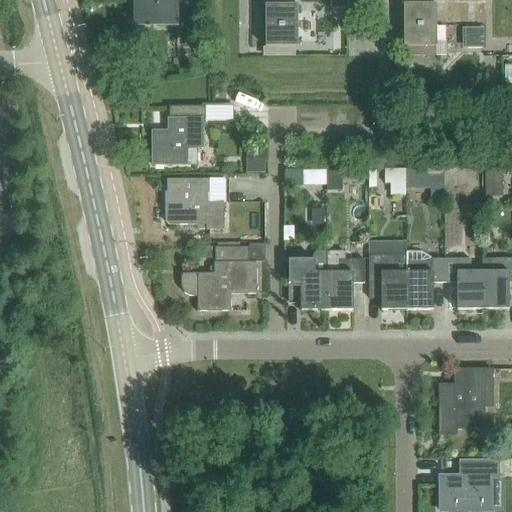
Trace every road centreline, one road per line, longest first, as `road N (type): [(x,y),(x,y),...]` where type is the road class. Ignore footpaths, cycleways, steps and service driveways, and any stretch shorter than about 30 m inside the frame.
road 1 (secondary): [(123,360),(58,62)]
road 2 (residential): [(405,348),(194,350),(123,360)]
road 3 (residential): [(405,511),(405,348)]
road 4 (secondary): [(143,511),(123,360)]
